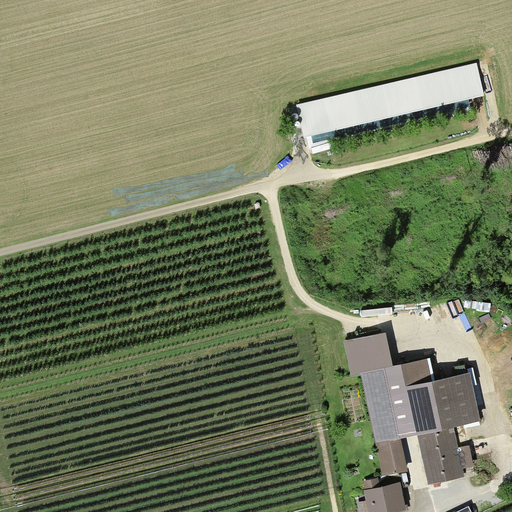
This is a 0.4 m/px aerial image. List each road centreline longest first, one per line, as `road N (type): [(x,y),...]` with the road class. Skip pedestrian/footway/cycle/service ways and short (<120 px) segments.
road 1 (track): [(0,253),(511,130)]
road 2 (track): [(439,511),(494,482),(499,464),(478,369),(393,323),(358,321),(299,296),(267,186)]
